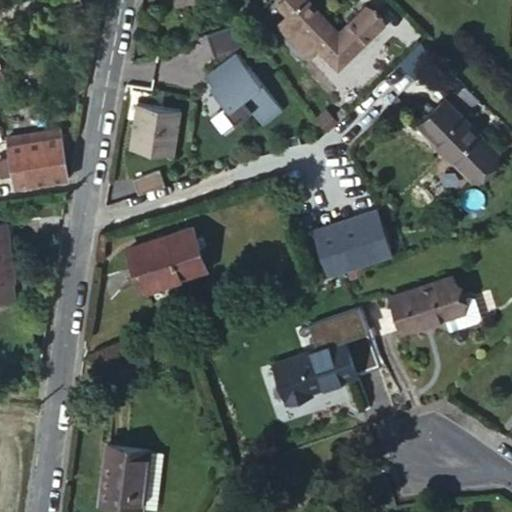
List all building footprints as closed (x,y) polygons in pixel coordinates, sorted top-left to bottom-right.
[(314,39),(319,44),(340,65),(382,22),(366,7),(338,35),(303,0),(281,0),(278,4),(287,13),(277,24),(303,50),(314,39)] [(233,122),(249,110),(259,124),(279,109),(236,52),(250,41),(236,22),(206,33),(214,57),(219,64),(205,74),(212,83),(209,85),(220,100),(217,102),(233,122)] [(308,55),(319,44),(314,39),(303,50),(308,55)] [(470,176),(496,150),(443,97),(417,124),(470,176)] [(129,149),(172,155),(179,109),(136,103),(129,149)] [(325,106),(311,118),(322,131),(336,119),(325,106)] [(15,186),(68,176),(63,144),(60,127),(7,136),(11,159),(15,186)] [(14,180),(11,159),(2,161),(5,180),(14,180)] [(168,181),(172,196),(232,180),(228,165),(168,181)] [(139,192),(164,184),(160,169),(134,177),(139,192)] [(11,220),(0,221),(0,222),(4,248),(9,247),(15,246),(11,220)] [(0,280),(13,279),(14,279),(9,247),(4,248),(0,222),(0,280)] [(193,225),(125,248),(140,290),(207,268),(200,248),(205,247),(201,235),(196,237),(193,225)] [(463,310),(458,296),(450,274),(390,296),(401,332),(445,317),(463,310)] [(13,279),(0,280),(0,300),(15,298),(13,279)] [(469,292),(458,296),(463,310),(445,317),(450,330),(479,320),(481,314),(474,296),(469,292)] [(339,374),(341,379),(356,374),(344,339),(274,363),(287,400),(312,391),(311,390),(331,382),(329,377),(339,374)] [(147,362),(141,348),(116,356),(121,371),(147,362)] [(331,382),(341,379),(339,374),(329,377),(331,382)] [(105,444),(101,478),(106,479),(105,490),(99,489),(97,503),(141,509),(145,477),(148,448),(105,444)] [(164,450),(148,448),(145,477),(160,479),(164,450)] [(145,477),(141,509),(156,511),(160,479),(145,477)]
